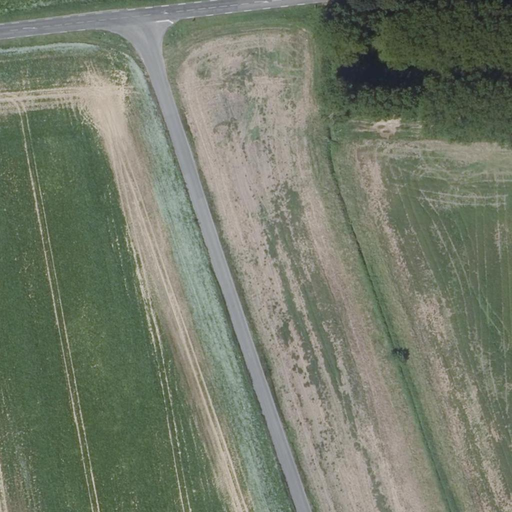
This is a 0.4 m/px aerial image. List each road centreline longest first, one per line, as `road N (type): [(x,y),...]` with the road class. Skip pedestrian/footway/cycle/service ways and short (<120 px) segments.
road 1 (unclassified): [(136,16),(298,511)]
road 2 (secondary): [(136,16),(0,30)]
road 3 (secondary): [(268,0),(136,16)]
